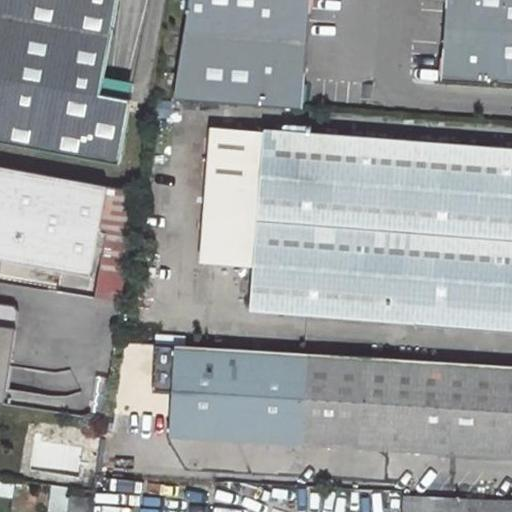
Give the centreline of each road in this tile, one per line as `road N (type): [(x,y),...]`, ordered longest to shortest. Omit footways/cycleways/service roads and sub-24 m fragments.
road 1 (unknown): [(511,468),(137,446)]
road 2 (unknown): [(511,98),(419,92),(395,79),(390,0)]
